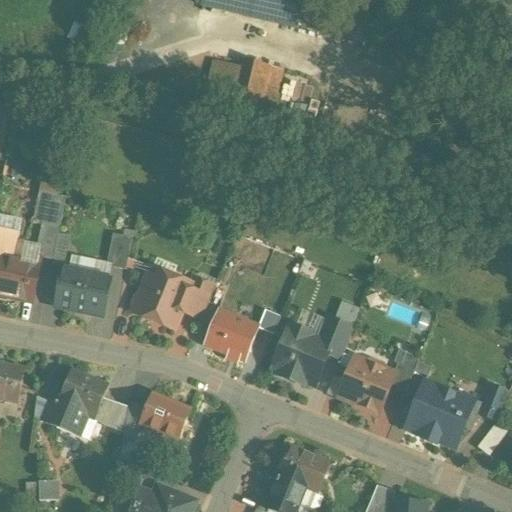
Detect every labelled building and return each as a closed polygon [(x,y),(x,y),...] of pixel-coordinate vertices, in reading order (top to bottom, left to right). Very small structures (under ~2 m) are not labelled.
[(305,0),(202,0),(201,6),(298,29),(305,0)] [(283,71),(240,61),(224,127),(267,138),(283,71)] [(207,80),(217,83),(223,68),(213,64),(207,80)] [(66,199),(40,193),(36,209),(45,211),(42,225),(60,228),(66,199)] [(60,228),(42,225),(36,253),(42,254),(42,252),(55,255),(60,228)] [(18,238),(0,233),(0,257),(22,262),(24,256),(26,257),(28,248),(17,246),(18,238)] [(133,240),(113,236),(107,268),(126,272),(133,240)] [(22,262),(0,257),(0,298),(7,300),(7,298),(32,304),(41,260),(26,257),(24,256),(22,262)] [(111,280),(64,270),(56,307),(86,314),(86,315),(103,319),(111,280)] [(171,284),(149,275),(141,296),(137,298),(133,308),(134,312),(133,315),(175,332),(182,313),(193,286),(192,285),(173,278),(171,284)] [(216,288),(194,279),(192,285),(193,286),(182,313),(202,321),(216,288)] [(361,313),(343,306),(336,323),(354,331),(361,313)] [(259,331),(274,336),(281,318),(265,312),(258,329),(259,329),(259,331)] [(204,347),(246,364),(259,331),(259,329),(258,329),(219,313),(204,347)] [(336,323),(331,321),(322,344),(329,347),(325,355),(341,362),(354,331),(336,323)] [(312,336),(292,328),(290,331),(289,331),(273,370),(277,371),(279,375),(278,377),(294,383),(296,379),(316,387),(322,371),(320,367),(325,355),(329,347),(322,344),(311,339),(312,336)] [(420,359),(400,351),(394,364),(399,366),(415,372),(418,363),(420,359)] [(381,367),(373,363),(367,365),(365,373),(360,375),(351,371),(340,399),(356,406),(355,408),(378,417),(391,387),(406,393),(415,372),(399,366),(395,377),(384,372),(381,367)] [(431,369),(420,364),(418,363),(415,372),(428,378),(431,370),(432,370),(432,369),(431,368),(431,369)] [(25,371),(0,366),(0,400),(18,405),(25,371)] [(109,389),(72,373),(60,402),(56,400),(53,405),(45,424),(77,438),(86,417),(94,421),(95,418),(97,418),(104,401),(109,389)] [(464,401),(425,385),(406,429),(456,449),(464,430),(472,433),(479,416),(483,405),(465,398),(464,401)] [(509,395),(490,387),(490,388),(483,405),(479,416),(497,423),(509,395)] [(191,412),(153,397),(145,417),(141,426),(141,427),(163,435),(162,438),(176,444),(177,441),(179,442),(191,412)] [(53,405),(37,399),(34,420),(45,424),(53,405)] [(129,411),(104,401),(97,418),(95,418),(94,421),(124,433),(125,432),(129,411)] [(145,417),(129,411),(125,432),(137,437),(141,427),(141,426),(145,417)] [(507,434),(496,426),(479,448),(490,456),(507,434)] [(292,449),(280,479),(279,479),(276,485),(278,485),(269,508),(277,511),(296,511),(305,491),(318,496),(331,465),(292,449)] [(133,465),(120,460),(117,472),(128,477),(133,465)] [(56,481),(40,482),(40,484),(40,497),(40,502),(57,502),(56,481)] [(40,484),(26,485),(27,497),(40,497),(40,484)] [(158,487),(154,496),(141,491),(132,511),(192,511),(196,503),(158,487)] [(395,494),(377,488),(367,511),(392,511),(394,504),(394,505),(395,494)]
